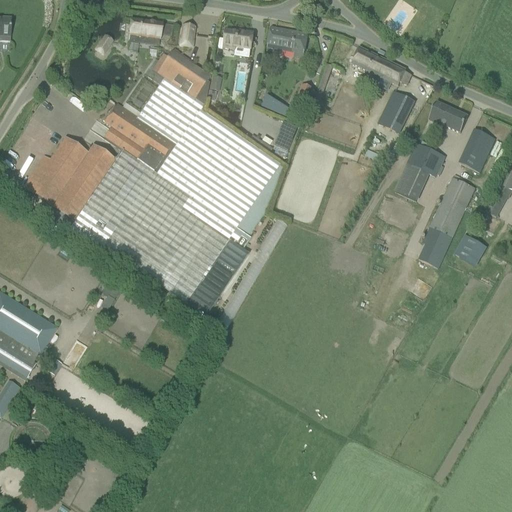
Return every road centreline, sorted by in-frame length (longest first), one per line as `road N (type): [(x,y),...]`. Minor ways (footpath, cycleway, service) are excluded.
road 1 (unclassified): [(511,113),(363,36)]
road 2 (unclassified): [(0,132),(55,38),(66,0)]
